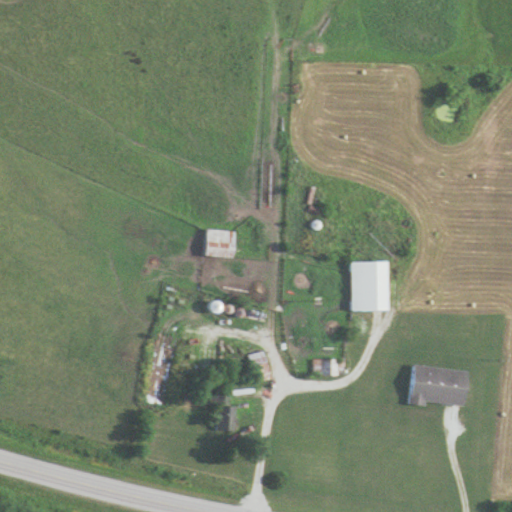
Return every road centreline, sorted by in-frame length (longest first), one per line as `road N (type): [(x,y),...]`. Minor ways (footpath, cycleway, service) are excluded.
road 1 (residential): [(372,307),(359,366),(347,379),(282,387),(270,397),(251,511)]
road 2 (primary): [(0,464),(195,511)]
